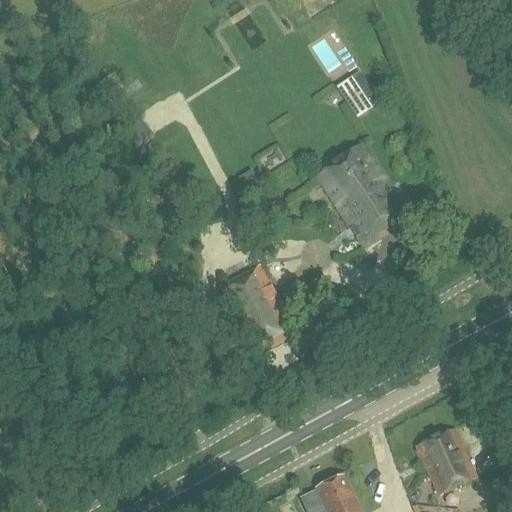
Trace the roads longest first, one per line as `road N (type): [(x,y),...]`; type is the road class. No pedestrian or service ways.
road 1 (secondary): [(160,511),(511,318)]
road 2 (track): [(511,458),(449,352)]
